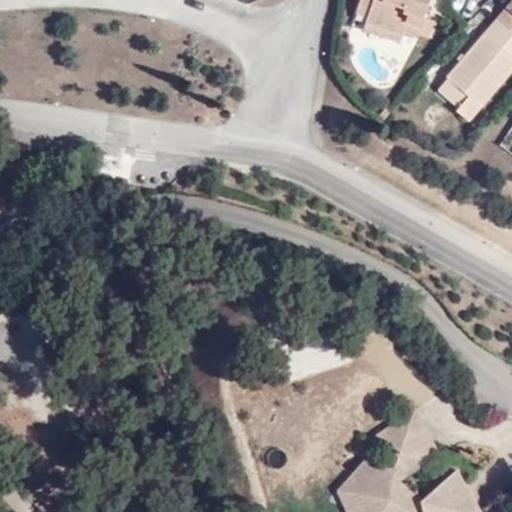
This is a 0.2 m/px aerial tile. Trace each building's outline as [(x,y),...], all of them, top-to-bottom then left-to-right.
[(374,0),(368,0),(362,0),(361,7),(373,9),(374,0)] [(368,0),(374,0),(373,9),(372,15),(410,25),(411,21),(427,25),(432,0),(368,0)] [(511,0),(500,13),(504,16),(511,23),(511,0)] [(408,36),(410,25),(372,15),(369,27),(408,36)] [(511,23),(504,16),(445,90),(468,109),(466,112),(476,120),(511,77),(511,23)] [(122,185),(125,155),(98,152),(96,182),(122,185)] [(412,511),(402,459),(339,472),(346,511),(412,511)] [(417,511),(485,511),(464,474),(412,502),(417,511)]
